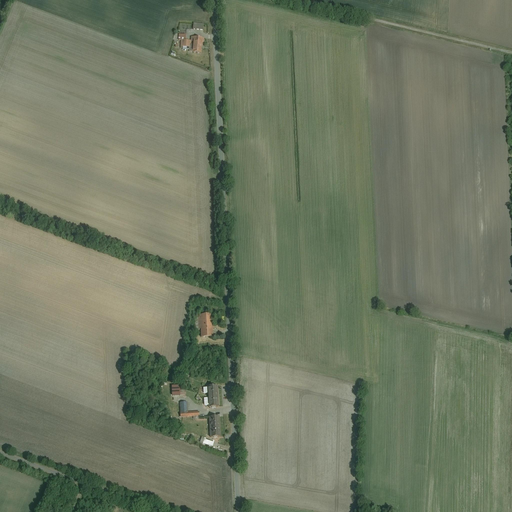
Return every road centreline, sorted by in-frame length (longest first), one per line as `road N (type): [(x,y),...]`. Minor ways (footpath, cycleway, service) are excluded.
road 1 (unclassified): [(237,511),(216,0)]
road 2 (track): [(294,0),(511,53)]
road 3 (unclassified): [(0,453),(157,511)]
